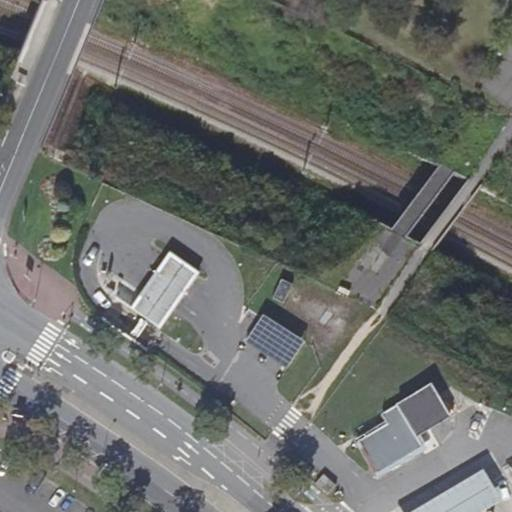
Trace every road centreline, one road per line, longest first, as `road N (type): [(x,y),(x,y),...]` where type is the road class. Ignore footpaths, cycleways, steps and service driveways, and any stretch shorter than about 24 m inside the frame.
road 1 (secondary): [(264,511),(199,454),(0,314)]
road 2 (secondary): [(0,384),(186,511)]
road 3 (secondary): [(0,164),(75,0)]
